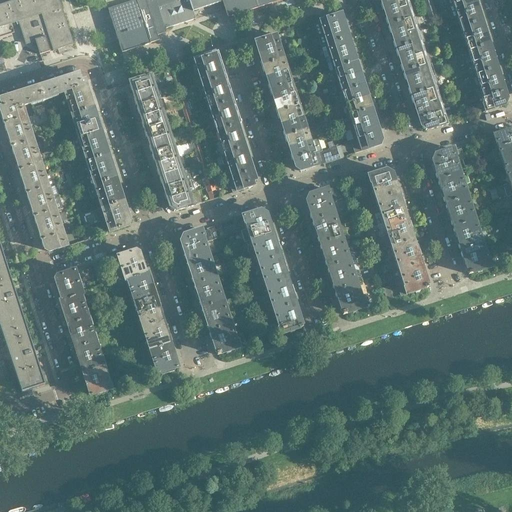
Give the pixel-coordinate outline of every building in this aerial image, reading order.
[(73,44),(63,14),(58,0),(48,0),(16,0),(0,5),(0,27),(18,21),(26,44),(35,41),(39,55),(50,52),(49,50),(52,49),(53,51),(73,44)] [(104,0),(107,9),(136,0),(104,0)] [(250,8),(257,5),(258,7),(280,0),(136,0),(107,9),(116,37),(124,35),(128,48),(152,40),(150,34),(195,19),(193,11),(223,2),(227,17),(251,10),(250,8)] [(405,8),(402,0),(389,0),(381,3),(381,4),(380,4),(382,11),(383,10),(385,14),(405,8)] [(477,10),(476,6),(477,6),(475,0),(469,0),(453,5),(457,17),(477,10)] [(409,20),(405,8),(385,14),(386,19),(385,19),(387,25),(388,25),(388,26),(409,20)] [(482,21),(480,14),(478,15),(477,10),(457,17),(460,29),(481,22),(481,21),(482,21)] [(344,27),(340,15),(318,22),(319,24),(321,23),(323,31),(322,31),(324,35),(331,33),(330,32),(344,27)] [(412,31),(409,20),(388,26),(389,27),(387,28),(390,34),(391,34),(392,38),(412,31)] [(485,34),(483,30),(484,29),(482,23),(481,23),(481,22),(460,29),(464,40),(485,34)] [(349,39),(347,34),(346,34),(344,27),(330,32),(331,33),(324,35),(325,35),(327,43),(325,44),(326,45),(336,42),(336,43),(349,39)] [(416,43),(412,31),(392,38),(393,42),(392,42),(394,49),(395,48),(396,50),(416,43)] [(489,44),(487,38),(486,38),(485,34),(464,40),(468,52),(488,45),(488,44),(489,44)] [(278,46),(275,38),(277,37),(277,36),(255,43),(259,55),(272,50),(273,51),(280,49),(279,45),(278,46)] [(352,51),(350,45),(351,44),(349,39),(336,43),(336,42),(326,45),(326,46),(328,45),(330,53),(330,54),(331,58),(352,51)] [(420,55),(416,43),(396,50),(396,51),(395,51),(397,58),(398,57),(400,61),(420,55)] [(492,57),(491,53),(492,53),(490,46),(489,47),(488,45),(468,52),(472,64),(492,57)] [(284,58),(283,57),(282,58),(279,50),(280,49),(273,51),(272,50),(259,55),(261,61),(260,62),(261,67),(274,63),(274,61),(284,58)] [(357,62),(355,57),(354,57),(352,51),(331,58),(332,61),(333,61),(335,69),(334,70),(334,71),(344,68),(344,66),(357,62)] [(424,66),(420,55),(400,61),(401,66),(400,66),(402,72),(403,72),(403,73),(424,66)] [(218,68),(217,62),(217,61),(216,56),(215,56),(193,62),(194,64),(196,63),(198,70),(196,71),(197,72),(205,70),(206,72),(218,68)] [(497,67),(495,61),(494,61),(492,57),(472,64),(475,75),(496,69),(496,68),(497,67)] [(287,71),(286,68),(285,68),(282,60),(284,59),(284,58),(274,61),(274,63),(261,67),(263,72),(264,72),(266,78),(287,71)] [(359,74),(357,68),(358,67),(357,62),(344,66),(344,68),(334,71),(334,72),(336,71),(339,79),(338,80),(345,78),(346,79),(359,74)] [(428,78),(424,66),(403,73),(404,74),(402,74),(405,81),(406,81),(407,85),(428,78)] [(223,79),(222,74),(220,74),(218,68),(206,72),(205,70),(197,72),(199,78),(201,78),(203,84),(201,85),(201,86),(223,79)] [(500,81),(498,76),(500,76),(497,70),(496,70),(496,69),(475,75),(479,87),(500,81)] [(290,84),(287,76),(288,75),(287,71),(266,78),(268,84),(267,85),(269,90),(282,86),(282,87),(292,84),(292,83),(290,84)] [(364,86),(362,81),(361,81),(359,74),(346,79),(345,78),(338,80),(339,84),(340,83),(343,91),(341,92),(341,93),(364,86)] [(85,85),(84,81),(81,82),(78,75),(59,81),(63,93),(63,92),(65,92),(64,91),(85,85)] [(154,89),(150,78),(152,77),(152,76),(129,83),(130,85),(129,85),(131,91),(132,91),(133,95),(154,89)] [(431,90),(428,78),(407,85),(408,89),(407,89),(409,96),(410,95),(411,96),(431,90)] [(226,91),(224,85),(225,84),(223,79),(201,86),(202,87),(204,87),(206,95),(204,95),(204,96),(212,93),(213,95),(226,91)] [(63,93),(59,81),(39,87),(43,100),(63,93)] [(504,91),(502,84),(501,85),(500,81),(479,87),(483,99),(481,99),(481,100),(503,92),(503,91),(504,91)] [(293,94),(291,86),(293,85),(292,84),(282,87),(282,86),(269,90),(271,95),(272,95),(274,102),(287,97),(287,96),(294,94),(293,94)] [(89,97),(87,91),(88,91),(87,85),(85,86),(85,85),(64,91),(65,92),(68,104),(89,97)] [(367,98),(365,92),(366,91),(364,86),(341,93),(341,94),(343,94),(346,102),(345,102),(346,106),(353,103),(353,102),(367,98)] [(43,100),(39,87),(20,94),(24,106),(43,100)] [(157,99),(154,89),(133,95),(135,99),(133,100),(135,106),(137,106),(137,107),(159,100),(159,99),(157,99)] [(435,102),(431,90),(411,96),(411,98),(410,98),(412,104),(413,104),(415,108),(435,102)] [(233,114),(231,108),(232,107),(229,97),(228,97),(226,91),(213,95),(212,93),(204,96),(206,100),(208,99),(210,107),(208,108),(209,110),(211,110),(214,118),(212,119),(220,116),(220,118),(233,114)] [(505,105),(506,102),(506,100),(503,92),(481,100),(485,112),(503,106),(505,105)] [(24,106),(20,94),(0,99),(0,100),(2,108),(0,108),(0,109),(1,113),(21,106),(21,107),(24,106)] [(297,106),(295,98),(295,97),(294,94),(287,96),(287,97),(274,102),(276,108),(275,109),(276,114),(299,106),(299,105),(297,106)] [(94,108),(92,102),(91,103),(89,97),(68,104),(72,115),(94,108)] [(372,109),(370,104),(369,104),(367,98),(353,102),(353,103),(346,106),(347,106),(350,113),(348,114),(348,115),(358,112),(359,113),(372,109)] [(161,112),(158,101),(160,101),(159,100),(137,107),(137,108),(136,108),(138,115),(139,115),(141,119),(161,112)] [(439,113),(435,102),(415,108),(416,112),(415,113),(417,119),(418,119),(418,120),(441,113),(441,112),(439,113)] [(25,118),(21,107),(21,106),(1,113),(3,118),(1,118),(3,124),(4,123),(5,125),(25,118)] [(300,116),(298,108),(300,108),(299,106),(276,114),(278,119),(279,119),(281,125),(295,121),(295,122),(302,120),(301,116),(300,116)] [(98,126),(95,114),(96,114),(94,108),(72,115),(80,138),(102,131),(100,126),(98,126)] [(374,121),(372,115),(373,114),(372,109),(359,113),(358,112),(348,115),(349,116),(350,116),(353,124),(352,124),(353,128),(374,121)] [(164,123),(161,112),(141,119),(142,123),(141,123),(143,130),(144,129),(145,130),(167,123),(167,122),(164,123)] [(445,125),(441,113),(418,120),(421,127),(421,128),(422,129),(425,131),(426,130),(427,131),(445,125)] [(238,125),(236,120),(235,120),(233,114),(220,118),(220,116),(212,119),(213,123),(215,123),(218,131),(216,131),(216,132),(238,125)] [(29,132),(25,118),(5,125),(5,126),(4,126),(6,131),(7,131),(8,136),(20,132),(21,134),(29,132)] [(306,129),(306,127),(304,128),(302,120),(303,120),(302,120),(295,122),(295,121),(281,125),(283,131),(282,132),(284,137),(297,133),(296,132),(306,129)] [(379,132),(378,128),(376,127),(374,121),(353,128),(354,131),(355,131),(358,139),(356,139),(356,141),(365,138),(364,137),(379,132)] [(169,136),(165,125),(167,124),(167,123),(145,130),(145,132),(144,132),(146,138),(147,138),(148,142),(169,136)] [(241,137),(239,131),(240,130),(238,125),(216,132),(216,134),(218,133),(221,141),(219,142),(227,139),(228,141),(241,137)] [(310,142),(308,138),(305,130),(307,130),(306,129),(296,132),(297,133),(284,137),(286,142),(287,142),(289,149),(310,142)] [(511,143),(511,130),(511,131),(493,136),(497,149),(511,143)] [(106,149),(102,138),(103,137),(102,131),(80,138),(87,162),(109,155),(107,149),(106,149)] [(32,141),(29,132),(21,134),(20,132),(8,136),(10,141),(9,142),(11,147),(12,147),(12,148),(32,141)] [(379,146),(381,141),(378,133),(379,132),(364,137),(365,138),(356,141),(357,141),(358,141),(362,151),(379,146)] [(172,146),(169,136),(148,142),(150,146),(148,147),(150,153),(152,153),(152,154),(174,147),(174,145),(172,146)] [(246,148),(244,143),(243,143),(241,137),(228,141),(227,139),(219,142),(220,146),(222,146),(225,154),(223,154),(223,155),(246,148)] [(35,151),(32,141),(12,148),(13,149),(11,149),(13,155),(14,154),(16,159),(28,156),(27,154),(35,151)] [(312,153),(310,145),(311,145),(310,142),(289,149),(291,155),(290,156),(291,160),(293,160),(306,156),(306,157),(314,154),(314,153),(312,153)] [(511,143),(497,149),(499,153),(501,153),(503,160),(511,156),(511,143)] [(176,159),(173,148),(175,148),(174,147),(152,154),(152,155),(151,155),(153,162),(154,161),(156,166),(176,159)] [(248,160),(246,154),(247,153),(246,148),(223,155),(224,157),(226,156),(228,164),(226,165),(234,163),(235,164),(248,160)] [(456,162),(452,150),(434,155),(434,156),(433,156),(432,160),(432,161),(433,165),(432,166),(433,167),(434,169),(456,162)] [(40,165),(36,153),(35,151),(27,154),(28,156),(16,159),(18,165),(16,165),(18,170),(19,170),(20,171),(40,165)] [(317,166),(313,155),(315,155),(314,154),(306,157),(306,156),(293,160),(295,169),(300,171),(317,166)] [(114,173),(110,161),(111,160),(109,155),(87,162),(95,185),(117,178),(115,172),(114,173)] [(511,169),(511,156),(503,160),(505,167),(503,167),(505,172),(511,169)] [(180,170),(176,159),(156,166),(157,170),(156,170),(158,176),(159,176),(160,177),(182,170),(182,169),(180,170)] [(253,171),(251,166),(250,166),(248,160),(235,164),(234,163),(226,165),(228,169),(230,169),(232,177),(230,177),(231,179),(252,172),(253,171)] [(458,174),(456,167),(458,167),(456,162),(434,169),(436,173),(435,175),(436,179),(437,179),(438,180),(437,181),(458,174)] [(44,178),(40,165),(20,171),(20,172),(19,173),(21,178),(22,178),(23,183),(35,179),(36,181),(44,178)] [(184,182),(180,172),(182,171),(182,170),(160,177),(160,178),(159,179),(161,185),(162,185),(163,189),(184,182)] [(394,182),(393,180),(394,178),(392,178),(391,174),(391,173),(387,171),(386,171),(385,171),(367,177),(371,189),(394,182)] [(252,182),(255,181),(252,172),(231,179),(234,188),(236,188),(237,192),(253,186),(252,182)] [(464,185),(462,181),(460,181),(458,174),(437,181),(438,182),(438,183),(439,187),(440,188),(442,192),(464,185)] [(47,188),(44,178),(36,181),(35,179),(23,183),(25,188),(24,188),(26,193),(27,193),(27,194),(47,188)] [(121,196),(117,184),(118,184),(117,178),(95,185),(102,209),(124,202),(122,196),(121,196)] [(187,193),(184,182),(163,189),(165,193),(163,194),(165,200),(167,200),(167,201),(190,193),(189,192),(187,193)] [(398,191),(397,187),(395,187),(394,182),(371,189),(372,189),(373,194),(375,193),(377,200),(398,193),(397,193),(398,191)] [(466,198),(463,191),(465,190),(464,185),(442,192),(443,197),(442,198),(444,202),(445,203),(444,204),(466,198)] [(50,197),(47,188),(27,194),(27,196),(26,196),(28,201),(29,201),(31,206),(43,202),(42,200),(50,197)] [(331,202),(327,190),(309,196),(308,196),(306,200),(306,202),(307,205),(306,207),(308,207),(308,209),(331,202)] [(193,206),(190,193),(167,201),(169,208),(170,208),(170,210),(173,211),(175,211),(193,206)] [(398,193),(377,200),(379,207),(378,208),(379,212),(401,205),(400,201),(401,199),(399,195),(398,195),(398,193)] [(55,211),(51,199),(50,197),(42,200),(43,202),(31,206),(32,211),(31,211),(33,217),(34,216),(35,217),(55,211)] [(471,209),(470,204),(468,205),(466,198),(444,204),(446,205),(445,206),(446,210),(448,211),(449,216),(471,209)] [(129,222),(125,208),(126,207),(124,202),(102,209),(110,232),(127,227),(129,224),(129,222)] [(333,215),(330,208),(332,207),(330,202),(331,202),(308,209),(310,214),(309,215),(310,219),(312,220),(311,221),(333,215)] [(405,215),(404,211),(403,210),(401,205),(379,212),(381,217),(382,217),(385,224),(406,217),(405,216),(405,215)] [(473,221),(471,214),(473,214),(471,209),(449,216),(451,220),(450,222),(451,226),(453,226),(453,227),(452,228),(473,221)] [(58,223),(55,211),(35,217),(35,219),(34,219),(35,224),(37,224),(38,229),(58,223)] [(268,222),(267,220),(268,219),(267,218),(266,215),(265,215),(265,214),(261,211),(260,212),(260,211),(242,217),(246,229),(268,222)] [(338,226),(336,221),(335,221),(333,215),(311,221),(313,222),(312,224),(313,228),(314,228),(316,233),(338,226)] [(409,229),(407,224),(408,223),(407,219),(405,218),(406,217),(385,224),(387,231),(385,231),(387,236),(409,229)] [(479,232),(477,227),(475,228),(473,221),(452,228),(453,228),(453,229),(452,230),(454,234),(455,235),(457,239),(479,232)] [(272,232),(271,227),(269,227),(268,222),(246,229),(246,230),(248,234),(249,234),(251,240),(273,234),(271,233),(272,232)] [(62,234),(58,223),(38,229),(40,234),(39,235),(40,240),(42,239),(42,241),(62,234)] [(340,238),(338,231),(339,230),(338,226),(316,233),(317,237),(317,239),(318,243),(319,243),(319,245),(340,238)] [(413,238),(412,234),(410,233),(409,229),(387,236),(388,241),(390,240),(392,247),(413,240),(412,239),(413,238)] [(205,243),(201,230),(183,236),(182,237),(180,241),(181,242),(180,242),(181,246),(181,247),(182,248),(183,250),(205,243)] [(91,238),(89,231),(82,233),(84,241),(91,238)] [(481,244),(478,238),(480,237),(479,232),(457,239),(458,244),(457,245),(459,249),(460,250),(459,251),(481,244)] [(66,246),(62,234),(42,241),(42,242),(41,242),(43,248),(44,247),(45,250),(48,252),(66,246)] [(276,246),(274,241),(275,240),(274,236),(272,235),(273,234),(251,240),(254,247),(252,248),(254,253),(276,246)] [(345,249),(344,244),(342,245),(340,238),(319,245),(320,245),(320,246),(319,247),(320,251),(322,252),(324,256),(345,249)] [(416,252),(415,248),(416,246),(414,242),(413,242),(413,241),(413,240),(392,247),(394,254),(393,254),(394,259),(416,252)] [(207,255),(205,248),(206,247),(205,243),(183,250),(184,254),(183,256),(185,260),(186,260),(186,262),(207,255)] [(486,256),(485,251),(483,251),(481,244),(459,251),(461,252),(460,253),(461,257),(463,258),(464,263),(486,256)] [(280,255),(279,251),(277,250),(276,246),(254,253),(255,258),(257,257),(259,264),(280,257),(279,256),(280,255)] [(0,399),(44,385),(0,247),(0,399)] [(348,261),(345,254),(347,254),(345,249),(324,256),(325,261),(324,262),(325,266),(327,267),(326,268),(348,261)] [(145,274),(142,264),(139,253),(135,252),(117,257),(125,281),(147,274),(145,274)] [(421,261),(419,257),(418,257),(416,252),(394,259),(396,264),(398,264),(400,270),(421,264),(420,263),(421,261)] [(212,266),(211,261),(209,262),(207,255),(186,262),(187,262),(187,263),(186,264),(187,268),(189,268),(190,273),(212,266)] [(490,268),(489,262),(486,262),(485,257),(487,257),(486,256),(464,263),(466,267),(465,269),(466,272),(467,272),(468,275),(490,268)] [(283,269),(282,264),(282,263),(281,259),(280,259),(280,258),(280,257),(259,264),(261,271),(260,271),(261,276),(283,269)] [(353,272),(351,268),(350,268),(348,261),(326,268),(328,269),(327,270),(328,274),(330,275),(331,280),(353,272)] [(424,276),(422,271),(423,270),(422,266),(420,265),(421,264),(400,270),(402,277),(400,278),(402,283),(424,276)] [(214,278),(212,271),(214,271),(212,266),(190,273),(192,278),(191,279),(192,283),(194,284),(193,285),(214,278)] [(287,278),(286,274),(285,274),(283,269),(261,276),(263,281),(264,280),(267,287),(288,280),(287,280),(286,280),(287,278)] [(82,295),(74,271),(56,277),(55,280),(61,301),(60,302),(82,295)] [(355,285),(353,278),(354,277),(353,272),(331,280),(333,284),(332,286),(333,290),(334,290),(334,292),(355,285)] [(105,286),(101,274),(96,275),(100,287),(105,286)] [(151,286),(147,274),(125,281),(125,282),(127,281),(130,291),(138,288),(138,290),(151,286)] [(428,288),(427,285),(428,284),(427,281),(425,280),(424,276),(402,283),(402,284),(404,283),(406,288),(404,289),(405,295),(428,288)] [(220,289),(218,285),(217,285),(214,278),(193,285),(194,286),(194,287),(195,291),(196,292),(198,297),(220,289)] [(291,293),(289,288),(290,287),(289,283),(287,282),(288,280),(267,287),(269,294),(267,295),(269,300),(291,293)] [(360,296),(359,291),(357,292),(355,285),(334,292),(335,292),(334,294),(336,298),(337,298),(339,303),(360,296)] [(155,298),(151,286),(138,290),(138,288),(130,291),(134,304),(155,298)] [(222,302),(220,295),(221,294),(220,289),(198,297),(199,301),(198,302),(200,307),(201,307),(201,309),(222,302)] [(295,302),(294,298),(292,297),(291,293),(269,300),(270,304),(272,304),(274,311),(295,304),(294,303),(295,302)] [(83,306),(80,296),(82,295),(60,302),(63,314),(76,310),(76,308),(83,306)] [(365,308),(363,302),(361,303),(359,298),(361,297),(360,296),(339,303),(340,308),(339,309),(340,312),(342,312),(342,315),(365,308)] [(159,309),(155,298),(134,304),(138,314),(145,311),(146,313),(159,309)] [(227,313),(226,308),(224,309),(222,302),(201,309),(202,309),(201,311),(202,315),(204,315),(205,320),(227,313)] [(298,316),(297,311),(298,310),(296,306),(295,305),(295,304),(274,311),(276,318),(275,318),(276,323),(298,316)] [(88,319),(83,306),(76,308),(76,310),(63,314),(67,325),(88,319)] [(162,321),(159,309),(146,313),(145,311),(138,314),(142,328),(162,321)] [(229,325),(227,318),(229,318),(227,313),(205,320),(207,325),(206,326),(207,330),(209,331),(208,332),(229,325)] [(302,328),(301,325),(302,324),(301,321),(300,321),(298,316),(276,323),(277,324),(278,324),(280,329),(278,329),(280,335),(302,328)] [(91,329),(88,319),(67,325),(71,337),(84,333),(83,331),(91,329)] [(166,333),(162,321),(142,328),(145,337),(153,335),(153,337),(166,333)] [(235,336),(233,332),(232,332),(229,325),(208,332),(209,333),(209,334),(210,338),(211,339),(213,343),(235,336)] [(95,342),(91,329),(83,331),(84,333),(71,337),(75,349),(95,342)] [(170,345),(166,333),(153,337),(153,335),(145,337),(149,351),(170,345)] [(239,348),(237,342),(235,343),(234,338),(235,338),(235,336),(213,343),(214,348),(214,349),(214,352),(216,353),(217,356),(239,348)] [(98,352),(95,342),(75,349),(79,361),(91,357),(91,355),(98,352)] [(174,356),(170,345),(149,351),(153,361),(160,358),(161,360),(174,356)] [(103,366),(98,352),(91,355),(91,357),(79,361),(82,373),(103,366)] [(178,368),(174,356),(161,360),(160,358),(153,361),(157,375),(178,368)] [(106,376),(103,366),(82,373),(86,384),(99,380),(98,378),(106,376)] [(110,390),(106,376),(98,378),(99,380),(86,384),(90,396),(110,390)]
